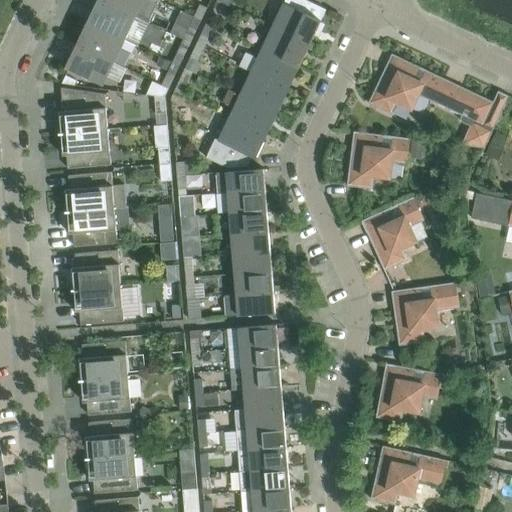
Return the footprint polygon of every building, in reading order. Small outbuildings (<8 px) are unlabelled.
[(100,0),(96,0),(87,21),(124,39),(138,45),(148,23),(147,22),(100,0)] [(157,0),(100,0),(147,22),(157,0)] [(310,44),(326,9),(307,0),(284,0),(273,26),(310,44)] [(201,20),(207,7),(200,4),(194,16),(201,20)] [(87,21),(76,44),(113,62),(124,67),(131,53),(120,48),(124,39),(87,21)] [(170,33),(183,39),(188,29),(175,23),(170,33)] [(273,26),(262,49),(299,66),(310,44),(273,26)] [(188,29),(183,39),(190,43),(196,30),(189,27),(188,29)] [(196,45),(203,48),(209,36),(202,33),(196,45)] [(190,43),(183,39),(177,52),(184,55),(190,43)] [(102,85),(113,62),(76,44),(65,67),(102,85)] [(196,45),(185,68),(192,72),(196,74),(201,63),(197,61),(203,48),(196,45)] [(239,66),(251,71),(288,89),(299,66),(262,49),(258,57),(246,51),(239,66)] [(380,78),(368,103),(392,114),(397,102),(412,109),(419,95),(461,115),(460,117),(461,121),(470,125),(463,141),(484,147),(508,95),(498,90),(493,101),(392,53),(391,55),(380,78)] [(168,67),(170,61),(160,56),(157,62),(168,67)] [(185,68),(174,90),(181,94),(192,72),(185,68)] [(228,88),(228,89),(278,112),(288,89),(251,71),(240,94),(228,88)] [(167,72),(162,84),(161,85),(169,88),(175,76),(167,72)] [(63,82),(75,84),(77,80),(66,75),(63,82)] [(152,80),(146,94),(154,95),(165,97),(169,88),(161,85),(162,84),(152,80)] [(59,132),(59,133),(110,129),(109,128),(108,128),(105,93),(61,87),(63,110),(59,111),(60,119),(61,132),(59,132)] [(267,135),(278,112),(228,89),(222,101),(234,107),(229,117),(267,135)] [(165,97),(154,95),(155,113),(165,113),(165,97)] [(229,117),(219,139),(215,138),(206,157),(227,167),(248,166),(252,156),(256,158),(267,135),(229,117)] [(110,129),(59,133),(61,133),(63,155),(67,154),(68,168),(111,164),(108,129),(110,129)] [(374,176),(390,178),(392,162),(407,164),(410,138),(354,131),(347,185),(373,188),(374,176)] [(413,140),(411,154),(421,155),(423,141),(413,140)] [(159,164),(170,163),(168,146),(158,147),(159,164)] [(176,162),(177,175),(185,175),(184,161),(176,162)] [(170,163),(159,164),(160,181),(171,180),(170,163)] [(264,168),(216,172),(218,193),(228,192),(265,189),(264,168)] [(65,210),(65,211),(128,206),(128,205),(126,205),(124,184),(112,185),(112,172),(68,175),(69,189),(65,189),(66,197),(67,210),(65,210)] [(186,188),(185,175),(177,175),(178,189),(186,188)] [(267,210),(265,189),(228,192),(230,213),(267,210)] [(475,200),(471,217),(509,226),(511,226),(511,199),(476,192),(475,200)] [(422,193),(414,196),(418,205),(424,202),(425,200),(422,193)] [(362,220),(384,270),(408,259),(403,248),(417,241),(410,226),(424,220),(413,197),(362,220)] [(179,202),(180,216),(188,216),(187,202),(179,202)] [(172,203),(158,204),(159,222),(173,221),(172,203)] [(128,206),(65,211),(65,212),(67,211),(68,225),(69,233),(73,232),(74,246),(117,242),(116,228),(114,208),(128,207),(128,206)] [(231,233),(269,230),(267,210),(230,213),(231,233)] [(190,229),(188,216),(180,216),(182,230),(190,229)] [(270,250),(269,230),(231,233),(233,253),(270,250)] [(174,241),(161,242),(162,259),(176,258),(174,241)] [(183,243),(184,257),(192,256),(191,243),(183,243)] [(72,267),(72,274),(74,288),(72,288),(72,289),(122,285),(122,284),(120,285),(118,250),(75,253),(76,267),(72,267)] [(235,274),(272,271),(270,250),(233,253),(235,274)] [(193,270),(192,256),(184,257),(185,271),(193,270)] [(274,291),(272,271),(235,274),(236,294),(274,291)] [(496,293),(494,283),(487,278),(477,280),(480,296),(496,293)] [(462,281),(462,289),(475,288),(474,280),(462,281)] [(436,311),(460,307),(456,282),(391,291),(399,345),(425,341),(423,329),(439,326),(436,311)] [(186,284),(187,298),(195,297),(194,283),(186,284)] [(122,286),(122,285),(72,289),(72,290),(74,290),(75,303),(75,311),(79,311),(81,324),(124,320),(121,286),(122,286)] [(224,296),(226,316),(275,312),(274,291),(236,294),(236,295),(224,296)] [(511,305),(510,294),(499,297),(502,313),(511,310),(511,305)] [(195,297),(187,298),(189,319),(202,318),(200,297),(195,297)] [(172,304),(173,318),(181,318),(180,304),(172,304)] [(239,327),(241,348),(278,345),(276,324),(239,327)] [(190,338),(191,352),(199,351),(198,337),(190,338)] [(79,379),(79,380),(130,376),(130,375),(128,375),(125,340),(82,344),(83,357),(79,358),(81,379),(79,379)] [(241,348),(242,368),(280,365),(278,345),(241,348)] [(201,365),(199,351),(191,352),(193,366),(201,365)] [(447,389),(450,375),(386,363),(376,417),(401,422),(404,409),(419,412),(422,396),(437,399),(439,387),(447,389)] [(231,390),(244,389),(281,386),(280,365),(242,368),(230,369),(231,390)] [(130,376),(79,380),(81,380),(82,394),(83,401),(87,401),(88,415),(131,411),(128,376),(130,376)] [(194,379),(195,392),(203,392),(202,378),(194,379)] [(244,389),(246,409),(283,406),(281,386),(244,389)] [(204,406),(203,392),(195,392),(196,406),(204,406)] [(189,395),(180,395),(181,408),(190,407),(189,395)] [(236,430),(285,426),(283,406),(246,409),(234,410),(236,430)] [(86,457),(86,458),(136,454),(136,453),(134,453),(132,418),(88,422),(90,435),(86,436),(87,457),(86,457)] [(197,419),(198,433),(206,432),(205,419),(197,419)] [(238,450),(249,450),(286,447),(285,426),(236,430),(238,450)] [(207,446),(206,432),(198,433),(199,447),(207,446)] [(440,485),(446,460),(383,445),(370,499),(396,504),(398,492),(414,495),(418,480),(440,485)] [(239,471),(251,470),(288,467),(286,447),(249,450),(238,450),(239,471)] [(136,454),(86,458),(87,458),(88,472),(89,480),(93,479),(94,493),(137,489),(134,454),(136,454)] [(200,460),(202,474),(209,473),(208,459),(200,460)] [(241,491),(290,487),(288,467),(251,470),(239,471),(241,491)] [(483,468),(479,486),(487,488),(496,471),(483,468)] [(197,488),(195,472),(183,473),(184,489),(197,488)] [(209,473),(202,474),(203,487),(211,487),(209,473)] [(291,508),(290,487),(241,491),(243,511),(291,508)] [(139,511),(138,497),(95,500),(95,511),(139,511)] [(204,501),(204,511),(212,511),(212,500),(204,501)]
